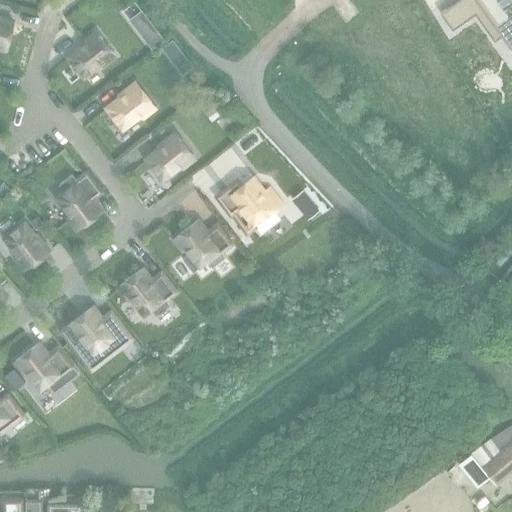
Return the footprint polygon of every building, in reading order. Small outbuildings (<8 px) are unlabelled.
[(511,0),(478,0),(487,12),(479,18),(494,38),(501,33),(511,47),(511,0)] [(452,3),(440,12),(452,28),(464,20),(452,3)] [(0,47),(4,49),(13,19),(0,15),(0,47)] [(114,55),(95,30),(80,43),(81,44),(67,55),(83,75),(100,61),(103,64),(114,55)] [(140,112),(142,115),(154,106),(135,82),(119,94),(120,96),(107,106),(122,126),(140,112)] [(179,163),(181,166),(193,157),(174,133),(158,145),(160,146),(146,157),(162,177),(179,163)] [(64,190),(56,196),(70,214),(67,216),(76,227),(100,208),(91,197),(101,189),(86,170),(75,179),(71,174),(59,183),(64,190)] [(252,176),(228,195),(237,207),(239,205),(253,223),(272,208),(274,209),(280,204),(268,188),(264,191),(252,176)] [(212,265),(224,256),(220,251),(231,243),(216,223),(207,231),(198,219),(173,238),(182,250),(185,247),(189,253),(183,258),(192,270),(207,259),(212,265)] [(34,234),(24,221),(4,236),(17,254),(14,256),(23,268),(48,249),(36,233),(34,234)] [(142,267),(118,286),(127,297),(129,295),(143,313),(151,307),(156,313),(168,304),(165,299),(176,291),(161,271),(151,278),(142,267)] [(92,306),(67,325),(61,330),(70,341),(76,336),(79,334),(93,352),(113,336),(102,323),(104,321),(92,306)] [(52,388),(65,379),(61,374),(72,365),(57,346),(47,353),(38,342),(14,361),(23,372),(26,370),(39,388),(47,381),(52,388)] [(0,430),(22,414),(7,393),(0,398),(0,430)] [(511,441),(482,466),(495,482),(509,470),(511,467),(511,441)] [(20,511),(21,498),(3,499),(3,511),(20,511)]
